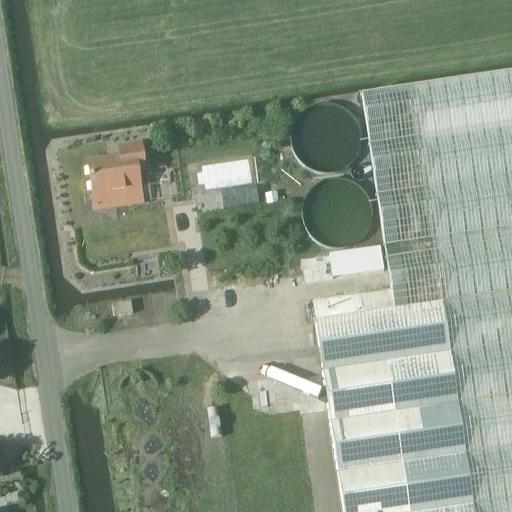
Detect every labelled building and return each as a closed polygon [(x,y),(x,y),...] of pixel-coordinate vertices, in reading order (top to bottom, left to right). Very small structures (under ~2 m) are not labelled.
[(474,511),(511,511),(511,74),(362,99),(393,291),(395,306),(442,299),(474,511)] [(120,161),(87,166),(92,197),(113,194),(116,207),(142,203),(138,177),(144,175),(140,148),(119,152),(120,161)] [(336,173),(306,221),(342,243),(372,195),(336,173)] [(265,195),(266,206),(278,205),(276,194),(265,195)] [(343,511),(474,511),(442,299),(395,306),(393,291),(314,303),(317,322),(316,323),(343,511)] [(131,304),(112,307),(114,319),(133,315),(131,304)]
